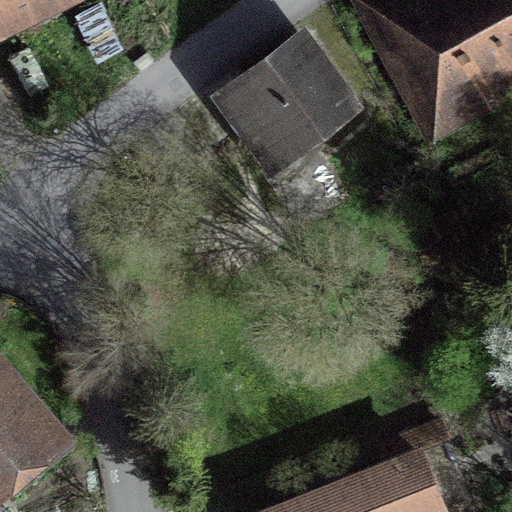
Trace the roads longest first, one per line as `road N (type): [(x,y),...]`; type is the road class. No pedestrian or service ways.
road 1 (residential): [(282,0),(9,215)]
road 2 (residential): [(9,215),(79,318),(133,511)]
